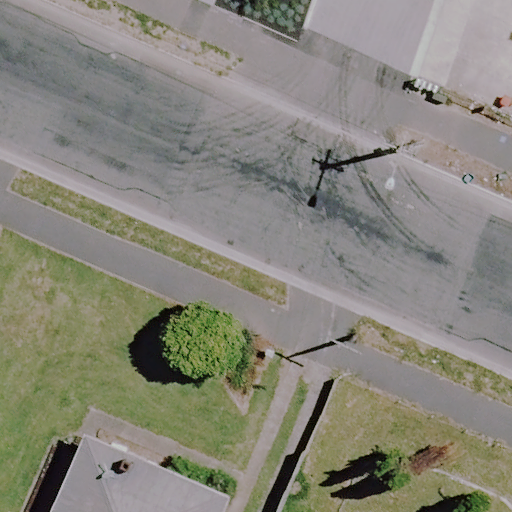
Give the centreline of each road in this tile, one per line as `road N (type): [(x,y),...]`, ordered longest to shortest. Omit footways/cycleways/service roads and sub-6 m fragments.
road 1 (residential): [(511,292),(0,69)]
road 2 (unknown): [(302,200),(374,0)]
